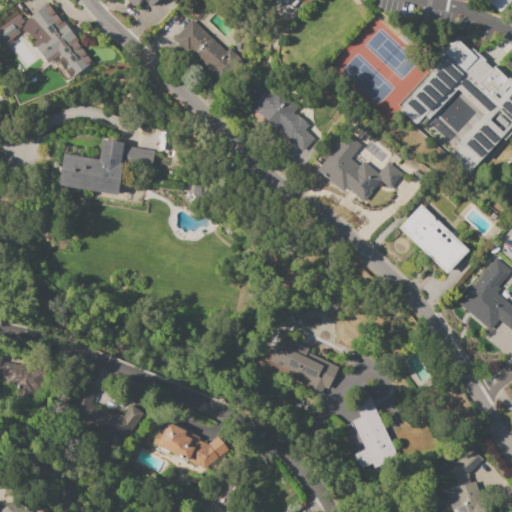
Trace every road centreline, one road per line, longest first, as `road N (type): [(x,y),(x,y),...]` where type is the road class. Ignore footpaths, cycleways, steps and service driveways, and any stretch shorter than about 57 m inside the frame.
road 1 (residential): [(87,0),(266,175),(386,271),(424,312),(511,452)]
road 2 (residential): [(0,328),(43,336),(237,419),(284,453),(327,511)]
